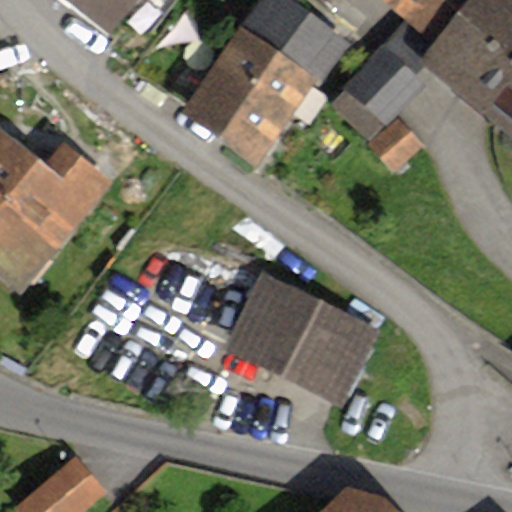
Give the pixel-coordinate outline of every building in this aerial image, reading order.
[(253,179),(352,54),(283,0),(270,0),(176,119),(253,179)] [(353,0),(401,38),(431,0),(353,0)] [(511,0),(470,0),(410,68),(511,157),(511,0)] [(416,99),(384,65),(341,105),(374,139),(416,99)] [(396,174),(426,150),(404,123),(374,147),(396,174)] [(0,315),(2,317),(106,189),(51,144),(27,173),(0,150),(0,315)] [(378,330),(254,278),(218,362),(343,414),(378,330)] [(88,511),(97,505),(67,469),(14,511),(88,511)] [(382,511),(349,482),(314,511),(382,511)]
